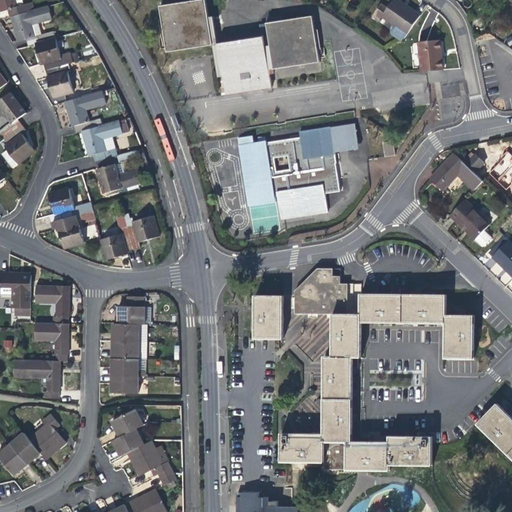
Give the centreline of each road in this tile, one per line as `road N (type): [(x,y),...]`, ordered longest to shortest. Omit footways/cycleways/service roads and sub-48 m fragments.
road 1 (residential): [(200,272),(167,139),(95,0)]
road 2 (residential): [(210,511),(200,272)]
road 3 (residential): [(0,42),(49,130),(46,157),(10,239)]
road 4 (residential): [(200,272),(314,253),(353,237),(389,196)]
road 5 (residential): [(389,196),(511,314)]
road 6 (residential): [(85,439),(92,275)]
road 7 (residential): [(438,0),(458,25),(479,128)]
road 8 (residential): [(31,498),(66,500),(104,489),(106,470),(85,439)]
road 9 (residential): [(481,388),(439,380),(421,349),(369,348)]
road 10 (residential): [(481,388),(442,419),(372,421)]
